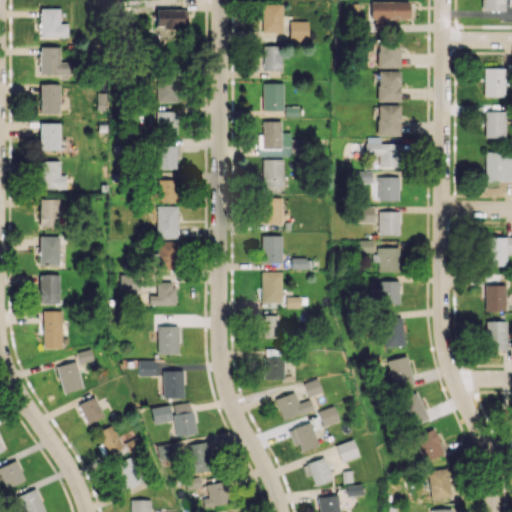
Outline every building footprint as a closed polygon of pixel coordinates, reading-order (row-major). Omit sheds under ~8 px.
[(504,10),(503,0),(481,0),(482,10),(504,10)] [(408,2),(370,1),(369,20),(408,21),(408,2)] [(261,32),(281,33),(281,4),(261,4),(261,32)] [(59,8),(40,8),(39,36),(67,37),(68,23),(59,23),(59,8)] [(155,28),(187,28),(187,9),(155,9),(155,28)] [(307,40),(307,21),(288,21),(288,40),(307,40)] [(398,67),(399,41),(377,40),(376,67),(398,67)] [(280,45),(262,45),(262,71),(281,70),(280,45)] [(70,62),(59,62),(59,46),(39,46),(38,73),(70,74),(70,62)] [(482,96),(503,96),(503,67),(483,67),(482,96)] [(398,101),(398,70),(376,70),(376,101),(398,101)] [(156,102),(176,102),(176,75),(156,76),(156,102)] [(282,82),(261,82),(262,110),(282,110),(282,82)] [(39,83),(39,113),(59,113),(59,83),(39,83)] [(105,110),(106,93),(96,92),(95,109),(105,110)] [(376,135),(398,135),(398,104),(376,104),(376,135)] [(176,111),(156,111),(155,127),(175,128),(176,111)] [(504,137),(503,111),(483,111),(484,137),(504,137)] [(280,121),(262,120),(262,134),(257,134),(257,155),(292,156),(292,152),(299,152),(299,139),(290,139),(290,132),(280,132),(280,121)] [(58,150),(58,123),(39,123),(39,150),(58,150)] [(379,143),(379,137),(365,137),(365,154),(378,154),(378,167),(398,166),(397,143),(379,143)] [(178,146),(153,145),(153,168),(178,168),(178,146)] [(483,180),(511,180),(511,151),(484,152),(483,180)] [(261,189),(282,189),(283,159),(262,158),(261,189)] [(59,161),(39,160),(38,187),(65,188),(66,175),(58,175),(59,161)] [(377,200),(397,200),(397,176),(377,176),(377,200)] [(174,202),(175,180),(155,179),(155,192),(149,192),(149,201),(174,202)] [(280,223),(281,198),(261,197),(260,222),(280,223)] [(38,226),(59,226),(59,199),(39,198),(38,226)] [(176,205),(155,206),(156,238),(176,237),(176,205)] [(372,222),(373,206),(354,206),(353,222),(372,222)] [(398,211),(378,211),(377,235),(398,235),(398,211)] [(281,235),(260,235),(260,262),(281,262),(281,235)] [(58,236),(38,236),(39,265),(58,265),(58,236)] [(511,254),(511,236),(484,236),(483,265),(504,266),(504,254),(511,254)] [(358,251),(372,252),(372,240),(358,240),(358,251)] [(176,269),(176,241),(157,241),(156,269),(176,269)] [(377,270),(398,271),(399,247),(374,247),(374,261),(378,261),(377,270)] [(290,269),(311,269),(311,258),(290,258),(290,269)] [(280,271),(260,271),(260,302),(281,302),(280,271)] [(39,273),(38,303),(58,303),(59,274),(39,273)] [(119,291),(137,290),(137,274),(118,275),(119,291)] [(377,281),(378,287),(369,287),(370,304),(398,304),(397,280),(377,281)] [(156,295),(148,295),(148,305),(174,304),(173,281),(155,282),(156,295)] [(504,311),(504,285),(483,285),(483,311),(504,311)] [(299,307),(299,296),(285,296),(285,307),(299,307)] [(42,348),(61,348),(61,310),(42,310),(42,348)] [(256,337),(277,337),(277,315),(256,314),(256,337)] [(383,347),(403,346),(401,317),(382,318),(383,347)] [(484,321),(484,350),(505,350),(506,321),(484,321)] [(177,326),(156,325),(156,353),(177,354),(177,326)] [(282,379),(283,348),(263,348),(263,379),(282,379)] [(412,383),(405,356),(386,361),(393,388),(412,383)] [(55,366),(62,393),(82,387),(75,360),(55,366)] [(154,360),(137,360),(137,375),(154,375),(154,360)] [(162,398),(183,397),(182,369),(161,370),(162,398)] [(306,396),(320,392),(317,378),(303,382),(306,396)] [(309,399),(297,403),(293,392),(274,398),(281,420),(312,410),(309,399)] [(427,418),(416,392),(400,399),(411,425),(427,418)] [(103,418),(94,396),(77,403),(85,424),(103,418)] [(194,434),(191,402),(171,404),(175,436),(194,434)] [(149,407),(151,423),(170,420),(169,405),(149,407)] [(338,421),(334,406),(317,410),(321,426),(338,421)] [(300,451),(317,446),(310,422),(287,429),(292,446),(298,444),(300,451)] [(121,447),(112,424),(96,431),(106,454),(121,447)] [(443,454),(433,428),(414,435),(424,461),(443,454)] [(334,445),(340,462),(358,455),(352,439),(334,445)] [(189,472),(209,472),(208,442),(188,442),(189,472)] [(142,482),(132,455),(113,463),(123,489),(142,482)] [(301,463),(304,476),(311,475),(313,484),(330,480),(325,458),(301,463)] [(0,476),(4,487),(23,481),(16,460),(0,465),(0,476)] [(449,468),(428,469),(429,498),(450,497),(449,468)] [(223,481),(205,483),(207,497),(201,498),(202,506),(225,504),(223,481)] [(345,485),(346,495),(362,494),(361,484),(345,485)] [(16,495),(21,511),(43,511),(36,489),(16,495)] [(316,497),(318,511),(339,511),(337,494),(316,497)] [(149,511),(150,499),(130,499),(129,511),(149,511)]
